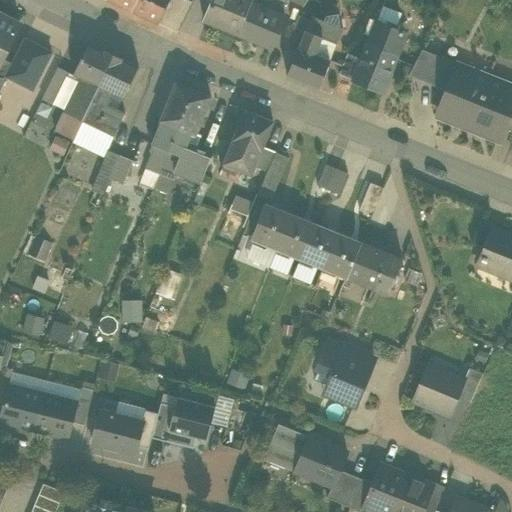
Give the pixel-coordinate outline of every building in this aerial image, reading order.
[(109,0),(132,11),(136,0),(109,0)] [(136,0),(132,11),(157,23),(168,0),(136,0)] [(211,0),(203,20),(238,35),(251,3),(251,2),(246,0),(211,0)] [(252,0),(251,2),(251,3),(267,10),(269,5),(282,11),(286,0),(252,0)] [(275,28),(282,11),(269,5),(267,10),(251,3),(238,35),(272,48),(280,30),(275,28)] [(381,8),(377,20),(395,28),(400,16),(381,8)] [(286,12),(282,11),(275,28),(280,30),(286,12)] [(20,24),(0,14),(0,63),(2,58),(20,24)] [(287,43),(298,47),(298,48),(305,31),(309,20),(298,15),(287,43)] [(309,20),(305,31),(321,37),(321,39),(336,44),(342,28),(311,16),(309,20)] [(352,80),(382,92),(397,56),(391,54),(401,30),(395,28),(377,20),(376,20),(362,55),(352,80)] [(407,32),(401,30),(391,54),(397,56),(407,32)] [(298,48),(315,54),(321,39),(321,37),(305,31),(298,48)] [(7,76),(32,89),(50,52),(25,40),(13,64),(7,76)] [(74,140),(82,120),(92,99),(98,87),(113,55),(88,43),(73,75),(73,76),(82,80),(67,111),(64,109),(54,130),(74,140)] [(318,89),(329,60),(315,54),(298,48),(298,47),(286,76),(318,89)] [(339,74),(352,80),(362,55),(348,50),(339,74)] [(408,75),(434,86),(445,59),(421,50),(408,75)] [(113,55),(98,87),(113,94),(123,98),(138,67),(113,55)] [(0,80),(4,82),(7,76),(13,64),(2,58),(0,63),(0,80)] [(438,116),(497,140),(502,128),(511,104),(511,86),(445,59),(434,86),(448,92),(438,116)] [(42,99),(53,105),(69,72),(58,67),(42,99)] [(160,120),(161,121),(178,128),(193,89),(175,82),(160,120)] [(107,106),(108,105),(113,94),(98,87),(92,99),(107,106)] [(193,89),(178,128),(191,133),(196,134),(210,96),(193,89)] [(123,98),(113,94),(108,105),(117,109),(123,98)] [(124,113),(117,109),(108,105),(107,106),(92,99),(82,120),(114,136),(124,113)] [(511,104),(502,128),(511,132),(511,104)] [(223,163),(252,175),(255,166),(263,148),(273,122),(244,110),(223,163)] [(169,151),(178,128),(161,121),(151,144),(156,146),(169,151)] [(181,156),(183,152),(191,133),(178,128),(169,151),(181,156)] [(196,134),(191,133),(183,152),(192,156),(195,148),(201,135),(196,134)] [(138,157),(122,151),(112,146),(101,173),(111,177),(127,184),(138,157)] [(181,156),(169,151),(156,146),(147,169),(159,174),(172,179),(175,172),(181,156)] [(189,173),(199,150),(195,148),(192,156),(183,152),(181,156),(175,172),(200,183),(202,178),(189,173)] [(255,166),(267,171),(275,152),(263,148),(255,166)] [(189,173),(202,178),(211,155),(199,150),(189,173)] [(288,158),(275,152),(267,171),(259,190),(273,195),(288,158)] [(317,186),(328,190),(337,169),(325,164),(317,186)] [(348,173),(337,169),(328,190),(339,195),(348,173)] [(358,211),(372,216),(383,188),(370,182),(358,211)] [(230,207),(247,214),(253,201),(235,194),(230,207)] [(252,239),(277,249),(291,215),(266,205),(252,239)] [(277,249),(300,259),(314,224),(291,215),(277,249)] [(300,259),(323,268),(337,234),(314,224),(300,259)] [(511,279),(511,236),(494,229),(479,266),(511,279)] [(323,268),(347,278),(361,243),(337,234),(323,268)] [(347,278),(375,289),(389,255),(361,243),(347,278)] [(401,260),(389,255),(375,289),(387,294),(401,260)] [(296,271),(312,276),(315,267),(298,262),(296,271)] [(168,270),(158,292),(173,298),(182,276),(168,270)] [(142,321),(142,299),(122,299),(122,321),(142,321)] [(27,314),(24,330),(40,333),(43,317),(27,314)] [(69,342),(71,324),(52,322),(51,340),(69,342)] [(329,338),(325,349),(336,353),(340,342),(329,338)] [(336,353),(369,367),(374,356),(340,342),(336,353)] [(338,398),(355,405),(370,368),(369,367),(336,353),(325,349),(317,368),(318,369),(314,379),(327,384),(327,385),(341,391),(338,398)] [(413,401),(449,415),(457,397),(463,381),(441,373),(442,370),(428,365),(413,401)] [(12,369),(0,366),(0,402),(4,403),(8,386),(11,372),(12,369)] [(457,397),(470,402),(472,396),(483,372),(469,367),(463,381),(457,397)] [(8,386),(42,395),(46,380),(11,372),(8,386)] [(0,418),(0,419),(34,429),(42,395),(8,386),(4,403),(0,418)] [(77,404),(73,422),(84,425),(93,390),(82,387),(77,404)] [(42,395),(34,429),(68,437),(73,422),(77,404),(42,395)] [(175,406),(169,430),(197,437),(206,440),(211,422),(215,407),(177,397),(175,406)] [(217,399),(215,407),(211,422),(226,426),(233,403),(217,399)] [(151,437),(166,441),(169,430),(175,406),(160,403),(157,414),(151,437)] [(136,446),(148,449),(151,437),(157,414),(145,410),(142,422),(143,422),(136,446)] [(92,443),(134,454),(136,446),(143,422),(142,422),(100,411),(92,443)] [(264,459),(295,472),(309,436),(278,423),(264,459)] [(194,448),(197,437),(169,430),(166,441),(194,448)] [(331,487),(332,487),(340,470),(347,452),(309,436),(295,472),(331,487)] [(377,511),(379,511),(391,511),(405,479),(404,479),(395,475),(393,470),(380,465),(373,483),(365,502),(367,503),(375,506),(377,511)] [(327,498),(350,508),(362,479),(340,470),(332,487),(331,487),(327,498)] [(0,474),(0,486),(7,490),(11,479),(0,474)] [(406,475),(404,479),(405,479),(391,511),(421,511),(422,511),(432,486),(431,486),(406,475)] [(373,483),(362,479),(350,508),(361,511),(362,511),(367,503),(365,502),(373,483)] [(422,511),(434,511),(445,487),(433,482),(431,486),(432,486),(422,511)] [(59,503),(63,492),(43,484),(38,494),(59,503)] [(50,511),(55,511),(59,503),(38,494),(34,505),(50,511)] [(491,511),(492,511),(455,497),(449,511),(491,511)] [(126,511),(91,503),(86,506),(84,511),(126,511)]
